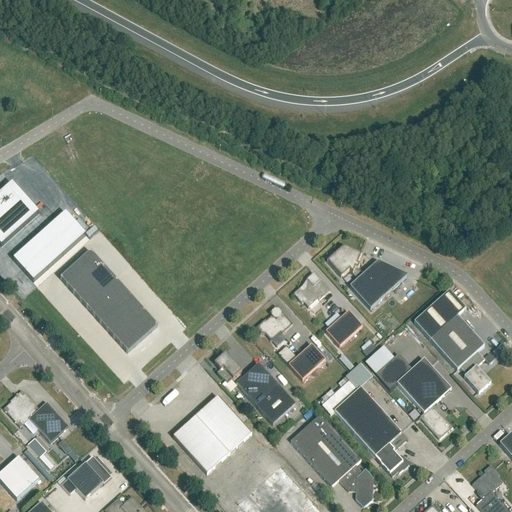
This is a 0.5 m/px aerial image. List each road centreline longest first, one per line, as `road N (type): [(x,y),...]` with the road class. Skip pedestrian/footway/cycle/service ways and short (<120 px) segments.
road 1 (motorway): [(80,0),(240,84),(292,99),(345,103),(430,76)]
road 2 (unclassified): [(335,216),(91,104),(0,156)]
road 3 (unclassified): [(335,216),(105,423)]
road 4 (unclassified): [(511,332),(458,273),(335,216)]
road 5 (unclassified): [(401,511),(511,411)]
